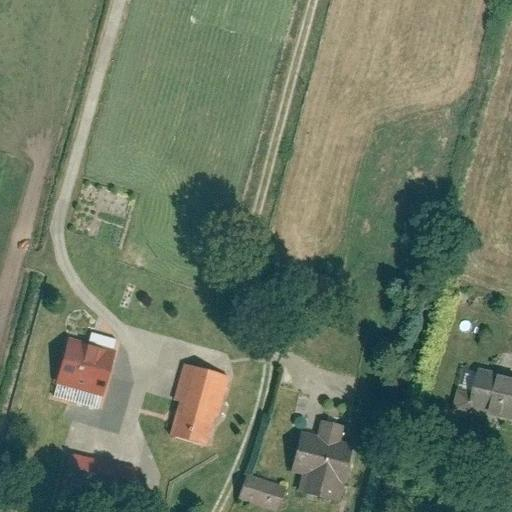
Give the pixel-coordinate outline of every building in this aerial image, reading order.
[(68,342),(55,385),(102,399),(115,356),(68,342)] [(174,407),(165,436),(203,448),(213,417),(217,418),(228,380),(182,365),(170,406),(174,407)] [(469,415),(511,423),(511,374),(479,368),(469,415)] [(297,489),(336,500),(352,443),(340,439),(344,424),(320,418),(316,435),(299,430),(288,472),(301,476),(297,489)] [(257,450),(287,458),(294,432),(264,424),(257,450)] [(127,511),(138,472),(68,455),(57,498),(111,511),(127,511)] [(276,511),(284,485),(246,475),(238,502),(276,511)]
